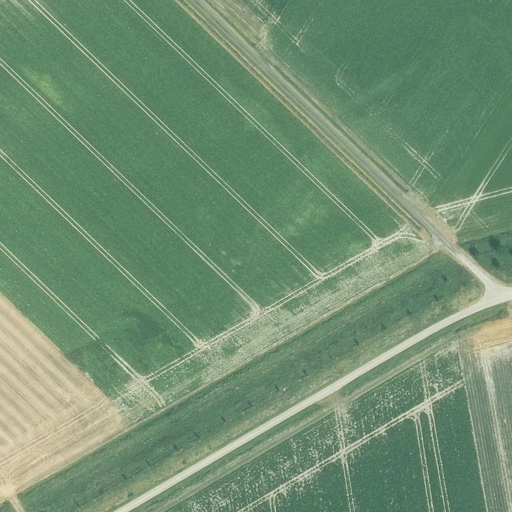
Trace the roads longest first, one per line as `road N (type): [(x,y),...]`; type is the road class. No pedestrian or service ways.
road 1 (unclassified): [(120,511),(450,321),(511,294)]
road 2 (track): [(193,0),(498,299)]
